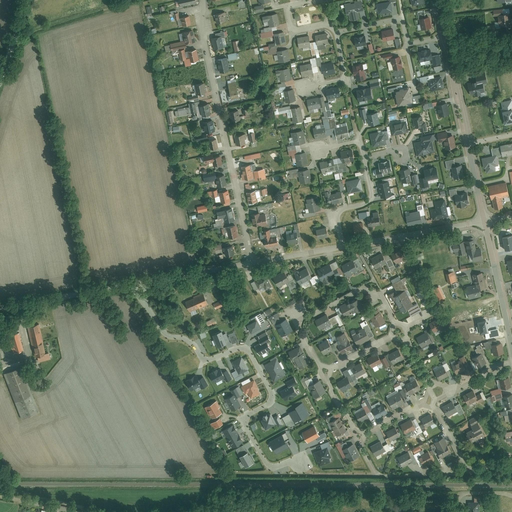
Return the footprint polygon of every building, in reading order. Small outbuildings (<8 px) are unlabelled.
[(390,0),(391,3),(377,5),(379,14),(393,11),(392,3),(396,2),(395,0),(390,0)] [(246,8),(245,2),(242,2),(242,1),(238,1),(240,9),(246,8)] [(361,3),(344,6),(346,16),(349,15),(351,21),(359,20),(358,13),(363,12),(361,3)] [(503,9),(494,10),(494,17),(498,17),(499,26),(511,25),(511,13),(504,13),(503,9)] [(175,21),(180,19),(178,12),(177,12),(176,11),(170,12),(171,15),(170,15),(171,21),(175,20),(175,21)] [(418,13),(420,30),(432,28),(430,17),(425,17),(424,12),(418,13)] [(223,13),(215,15),(217,25),(225,24),(223,13)] [(280,25),(277,14),(262,17),(263,26),(269,25),(269,27),(280,25)] [(189,16),(181,18),(183,26),(191,25),(189,16)] [(196,43),(193,30),(182,32),(184,42),(185,45),(187,45),(196,43)] [(394,30),(382,32),(383,41),(395,39),(394,30)] [(268,56),(278,54),(279,62),(289,60),(287,51),(276,53),(275,45),(286,42),(284,33),(274,35),(276,42),(269,44),(269,46),(262,47),(263,53),(267,52),(268,56)] [(326,34),(315,36),(316,46),(328,44),(326,34)] [(309,37),(297,39),(299,49),(311,47),(309,37)] [(365,37),(354,39),(355,48),(367,45),(365,37)] [(216,39),(212,40),(214,51),(224,49),(221,38),(216,39)] [(185,45),(184,42),(170,44),(172,51),(187,48),(187,45),(185,45)] [(185,50),(179,51),(181,61),(178,61),(179,66),(188,64),(185,50)] [(197,51),(188,52),(190,62),(198,60),(197,51)] [(431,51),(418,53),(420,65),(431,63),(432,66),(435,65),(437,71),(443,70),(442,65),(438,65),(436,56),(432,57),(431,51)] [(393,53),(383,55),(384,59),(391,57),(394,70),(403,68),(400,56),(395,58),(393,53)] [(226,58),(217,60),(220,73),(229,72),(227,61),(226,58)] [(334,63),(323,65),(325,75),(336,73),(334,63)] [(312,64),(300,67),(302,76),(314,74),(312,64)] [(364,65),(352,68),(354,76),(356,75),(357,81),(366,79),(365,74),(366,74),(364,65)] [(289,68),(275,71),(276,77),(280,76),(281,81),(291,79),(289,68)] [(477,82),(468,83),(470,97),(476,96),(486,94),(484,83),(488,83),(487,74),(476,75),(477,82)] [(419,78),(420,84),(427,83),(428,89),(433,88),(433,90),(443,89),(442,78),(434,79),(434,75),(419,78)] [(236,80),(227,82),(230,95),(227,96),(229,103),(245,100),(243,91),(238,92),(236,80)] [(207,93),(205,83),(195,85),(197,95),(198,95),(207,93)] [(339,88),(325,91),(327,100),(341,97),(339,88)] [(390,93),(394,92),(398,106),(414,103),(410,88),(398,91),(397,88),(389,89),(390,93)] [(282,100),(285,99),(286,103),(296,101),(294,89),(281,91),(281,92),(282,100)] [(370,89),(357,91),(358,102),(372,100),(370,89)] [(189,104),(199,102),(198,95),(188,97),(189,104)] [(323,97),(307,100),(309,111),(326,108),(323,97)] [(511,100),(499,102),(503,126),(511,124),(511,100)] [(434,107),(438,106),(440,117),(449,115),(447,104),(442,105),(442,101),(433,103),(434,107)] [(203,118),(200,105),(199,102),(189,104),(189,108),(177,110),(178,111),(174,112),(175,118),(197,113),(198,119),(203,118)] [(211,116),(208,104),(200,105),(203,118),(211,116)] [(303,121),(300,107),(291,109),(290,106),(277,109),(278,115),(286,113),(287,119),(292,118),(293,123),(303,121)] [(238,111),(230,112),(232,123),(241,121),(238,111)] [(333,140),(337,139),(335,129),(337,129),(336,126),(335,121),(336,120),(334,113),(331,114),(331,111),(323,113),(324,117),(322,117),(324,125),(327,136),(332,135),(333,140)] [(368,115),(367,115),(367,119),(369,126),(379,123),(377,113),(368,115)] [(425,117),(413,119),(415,129),(420,128),(421,132),(427,131),(425,117)] [(392,135),(392,136),(408,133),(407,125),(408,125),(406,118),(401,120),(401,123),(389,125),(390,127),(392,135)] [(214,132),(212,121),(203,123),(205,133),(214,132)] [(337,139),(337,140),(350,137),(346,123),(336,126),(337,129),(335,129),(337,139)] [(315,140),(327,137),(327,136),(324,125),(321,126),(320,125),(316,126),(315,127),(316,128),(313,129),(315,140)] [(292,134),(294,145),(300,144),(306,143),(303,131),(292,134)] [(384,132),(370,135),(373,148),(386,145),(386,141),(384,132)] [(448,132),(438,134),(440,143),(444,142),(446,150),(456,148),(453,136),(449,137),(448,132)] [(422,142),(414,143),(417,157),(434,153),(432,141),(436,140),(435,135),(432,135),(431,133),(427,134),(428,136),(421,138),(422,142)] [(246,135),(235,137),(237,146),(248,144),(246,135)] [(209,141),(211,150),(218,149),(217,140),(209,141)] [(293,163),(296,163),(295,155),(302,154),(302,153),(300,144),(294,145),(287,147),(289,157),(292,156),(293,163)] [(492,156),(482,158),(484,169),(486,169),(487,173),(497,171),(496,166),(499,165),(497,158),(511,155),(511,145),(491,149),(492,156)] [(352,150),(341,153),(342,158),(344,163),(345,163),(354,161),(352,150)] [(296,163),(297,166),(307,164),(305,153),(302,154),(295,155),(296,163)] [(211,158),(212,158),(212,155),(204,156),(205,165),(212,164),(211,158)] [(212,164),(213,167),(222,166),(220,156),(212,158),(211,158),(212,164)] [(347,172),(345,163),(344,163),(342,158),(336,159),(341,179),(341,180),(342,180),(341,176),(343,176),(343,173),(347,172)] [(333,160),(320,163),(323,174),(334,172),(336,171),(333,160)] [(452,168),(455,179),(464,178),(461,165),(456,166),(455,160),(445,162),(446,169),(452,168)] [(392,171),(390,161),(378,164),(380,169),(380,172),(382,172),(384,171),(385,173),(392,171)] [(250,166),(241,167),(243,174),(241,175),(243,181),(256,178),(254,171),(251,172),(250,166)] [(269,166),(256,169),(258,178),(263,177),(271,175),(269,166)] [(439,179),(436,167),(424,170),(426,178),(426,181),(428,181),(429,184),(439,182),(438,179),(439,179)] [(300,177),(298,172),(298,169),(286,172),(286,174),(289,173),(291,179),(300,177)] [(380,172),(380,169),(375,170),(377,178),(383,177),(382,172),(380,172)] [(312,182),(309,170),(298,172),(300,177),(302,185),(312,182)] [(408,170),(400,171),(402,183),(411,182),(410,176),(408,170)] [(217,188),(215,177),(215,173),(203,175),(204,183),(212,182),(214,188),(217,188)] [(418,174),(410,176),(411,182),(412,185),(420,183),(418,174)] [(217,188),(218,189),(227,187),(224,175),(215,177),(217,188)] [(361,178),(346,181),(349,194),(363,191),(361,178)] [(426,181),(426,178),(420,179),(420,183),(422,189),(429,187),(429,184),(428,181),(426,181)] [(383,183),(378,185),(381,199),(386,198),(392,197),(389,182),(383,183)] [(506,186),(487,189),(490,201),(493,200),(494,208),(502,207),(500,198),(508,197),(506,186)] [(267,188),(255,191),(256,199),(261,198),(260,197),(269,195),(267,188)] [(332,207),(332,206),(343,203),(340,191),(336,192),(336,194),(330,195),(329,188),(325,189),(326,193),(324,193),(325,199),(328,198),(329,204),(328,205),(328,208),(332,207)] [(230,202),(228,190),(219,192),(220,197),(221,202),(221,204),(230,202)] [(221,202),(220,197),(218,197),(216,191),(209,192),(210,199),(216,198),(217,203),(221,202)] [(252,192),(246,193),(249,205),(257,203),(256,199),(255,191),(252,192)] [(454,194),(456,207),(469,204),(467,192),(454,194)] [(318,198),(306,200),(308,209),(309,213),(315,212),(321,211),(318,198)] [(446,199),(435,201),(437,207),(432,208),(434,220),(450,217),(446,199)] [(418,211),(409,213),(409,215),(405,216),(408,226),(421,223),(420,216),(424,215),(422,204),(416,205),(418,211)] [(257,207),(259,213),(259,214),(265,213),(264,210),(268,209),(267,205),(257,207)] [(225,222),(222,211),(220,212),(219,208),(213,210),(214,214),(217,214),(218,219),(215,220),(216,224),(214,224),(214,228),(217,227),(223,226),(223,223),(225,222)] [(225,222),(225,225),(235,223),(232,209),(222,211),(225,222)] [(316,216),(315,212),(309,213),(308,209),(305,210),(306,214),(304,214),(305,219),(316,216)] [(358,212),(359,220),(367,219),(367,217),(370,216),(369,210),(358,212)] [(367,217),(367,219),(369,228),(381,226),(378,212),(373,213),(373,216),(370,216),(367,217)] [(259,213),(251,215),(253,227),(267,224),(265,213),(259,214),(259,213)] [(363,223),(354,225),(355,236),(364,234),(363,223)] [(228,239),(226,228),(224,228),(223,226),(217,227),(219,236),(224,235),(225,239),(228,239)] [(235,226),(226,228),(228,239),(238,237),(235,226)] [(322,230),(316,231),(318,240),(328,238),(327,229),(322,230)] [(278,237),(271,238),(270,230),(265,231),(267,247),(279,245),(278,237)] [(286,236),(287,244),(298,242),(297,234),(286,236)] [(476,249),(474,240),(465,242),(470,263),(483,260),(481,248),(476,249)] [(464,254),(462,243),(451,245),(453,253),(459,252),(459,255),(464,254)] [(214,246),(216,254),(223,253),(222,245),(214,246)] [(234,246),(224,248),(225,257),(236,256),(234,246)] [(408,247),(402,250),(407,259),(408,262),(414,260),(408,247)] [(402,250),(392,255),(397,264),(407,259),(402,250)] [(413,255),(416,262),(422,259),(419,252),(413,255)] [(382,253),(372,259),(377,269),(387,264),(388,263),(387,262),(382,253)] [(358,259),(353,261),(359,271),(363,269),(358,259)] [(391,260),(387,262),(388,263),(387,264),(391,272),(395,269),(391,260)] [(353,261),(342,267),(347,277),(359,271),(353,261)] [(336,262),(330,265),(335,274),(336,277),(342,274),(336,262)] [(330,264),(318,270),(323,280),(335,274),(330,265),(330,264)] [(295,274),(301,284),(309,280),(312,278),(307,268),(295,274)] [(286,272),(273,278),(278,288),(287,284),(291,283),(288,277),(286,272)] [(455,273),(447,275),(449,283),(456,282),(455,273)] [(265,290),(272,287),(266,275),(250,283),(255,292),(263,287),(265,290)] [(291,275),(288,277),(291,283),(287,284),(290,290),(297,287),(291,275)] [(476,286),(468,288),(470,299),(483,296),(482,290),(486,289),(483,275),(474,277),(476,286)] [(317,276),(312,278),(309,280),(313,288),(321,284),(317,276)] [(396,291),(388,296),(392,303),(395,302),(401,313),(407,310),(413,307),(412,306),(405,292),(407,291),(404,283),(407,282),(405,278),(393,285),(396,291)] [(186,302),(189,312),(190,312),(192,316),(198,314),(196,309),(208,305),(204,295),(186,302)] [(349,302),(341,307),(341,308),(345,315),(353,311),(354,314),(365,308),(360,299),(350,305),(349,302)] [(214,304),(216,309),(224,306),(222,300),(214,304)] [(413,307),(407,310),(411,317),(421,312),(417,304),(412,306),(413,307)] [(273,307),(265,312),(268,317),(276,312),(273,307)] [(338,315),(334,317),(338,324),(340,327),(349,322),(345,315),(341,308),(335,311),(338,315)] [(376,328),(386,323),(379,310),(377,311),(372,313),(373,316),(370,317),(376,328)] [(315,319),(320,329),(332,323),(327,313),(315,319)] [(275,326),(281,323),(279,318),(280,318),(278,314),(269,318),(273,327),(275,326)] [(249,323),(246,324),(250,332),(260,327),(258,323),(260,322),(256,315),(247,320),(249,323)] [(439,319),(429,324),(434,334),(444,328),(443,327),(439,319)] [(281,323),(275,326),(284,342),(289,339),(287,336),(293,332),(286,320),(281,323)] [(486,320),(477,322),(480,333),(484,332),(486,339),(499,336),(497,328),(488,330),(486,320)] [(364,329),(369,339),(374,337),(368,326),(367,326),(365,322),(360,324),(363,329),(364,329)] [(40,325),(28,327),(36,363),(52,359),(50,353),(46,354),(40,325)] [(7,330),(13,353),(24,350),(17,327),(7,330)] [(369,339),(364,329),(363,329),(356,333),(354,330),(350,332),(358,347),(370,340),(369,339)] [(221,330),(212,333),(217,346),(226,343),(225,341),(228,340),(225,333),(222,334),(221,330)] [(259,355),(270,349),(267,343),(271,341),(266,331),(257,336),(259,340),(253,343),(259,355)] [(342,355),(353,350),(344,333),(336,337),(339,342),(334,344),(337,351),(339,350),(342,355)] [(425,334),(416,339),(422,349),(432,344),(432,343),(430,339),(427,335),(427,333),(425,334)] [(235,334),(229,337),(232,343),(238,341),(235,334)] [(433,338),(430,339),(432,343),(433,343),(435,347),(438,346),(433,338)] [(330,346),(328,341),(319,346),(324,356),(333,351),(330,346)] [(496,341),(485,343),(486,350),(492,349),(493,356),(503,354),(501,345),(497,346),(496,341)] [(299,346),(289,351),(293,359),(295,358),(300,369),(311,364),(304,350),(302,351),(299,346)] [(478,356),(473,358),(477,367),(485,363),(481,354),(484,353),(482,347),(475,350),(478,356)] [(428,356),(429,358),(440,352),(437,348),(435,349),(437,351),(428,356)] [(388,356),(385,357),(389,366),(403,359),(399,352),(389,357),(388,356)] [(378,354),(369,359),(373,367),(382,362),(385,368),(389,366),(385,357),(381,359),(378,354)] [(459,359),(460,362),(465,371),(470,369),(464,356),(459,359)] [(236,380),(240,377),(238,374),(247,369),(241,357),(232,361),(237,370),(232,372),(236,380)] [(276,357),(264,364),(274,381),(286,374),(283,369),(285,368),(281,361),(279,363),(276,357)] [(443,368),(446,372),(450,370),(447,363),(446,364),(445,361),(442,363),(443,365),(442,366),(443,368)] [(452,366),(456,375),(465,371),(460,362),(452,366)] [(362,364),(351,369),(357,379),(367,374),(362,364)] [(4,375),(21,420),(39,414),(22,368),(4,375)] [(225,381),(231,378),(227,369),(221,372),(219,368),(209,373),(213,383),(224,378),(225,381)] [(440,381),(448,377),(446,372),(443,368),(435,372),(440,381)] [(351,369),(348,371),(352,380),(355,385),(359,383),(351,369)] [(343,373),(346,379),(347,378),(349,381),(352,380),(348,371),(348,370),(343,373)] [(200,389),(208,385),(203,376),(198,378),(196,374),(192,376),(192,375),(189,376),(185,378),(191,391),(199,386),(200,389)] [(414,394),(421,390),(416,380),(414,376),(409,379),(411,382),(405,386),(403,382),(399,384),(400,386),(407,398),(414,394)] [(242,385),(241,386),(244,393),(247,391),(250,398),(259,393),(257,388),(258,387),(253,379),(250,381),(249,377),(240,381),(242,385)] [(294,377),(285,382),(288,387),(279,391),(285,400),(297,394),(292,386),(297,383),(294,377)] [(309,387),(314,384),(311,378),(309,380),(308,377),(301,381),(306,389),(309,387)] [(349,381),(347,378),(346,379),(337,383),(342,392),(352,387),(349,381)] [(508,378),(500,380),(502,389),(510,388),(508,378)] [(315,399),(326,393),(320,381),(314,384),(309,387),(315,399)] [(398,393),(402,400),(407,398),(400,386),(394,389),(396,392),(397,391),(398,393)] [(225,399),(231,410),(240,405),(236,397),(240,395),(236,387),(230,390),(232,394),(226,397),(226,398),(225,399)] [(502,389),(491,392),(492,397),(495,396),(496,401),(504,399),(502,389)] [(402,400),(398,393),(397,391),(396,392),(386,397),(388,400),(387,400),(393,411),(404,405),(402,400)] [(463,397),(468,406),(478,401),(476,397),(473,391),(463,397)] [(483,393),(476,397),(478,401),(480,404),(486,400),(483,393)] [(364,400),(365,403),(373,418),(376,417),(372,410),(381,406),(379,403),(373,406),(369,398),(364,400)] [(215,401),(203,407),(207,416),(209,416),(211,419),(222,413),(215,401)] [(309,415),(302,402),(294,406),(295,408),(288,411),(289,413),(282,417),(288,426),(294,422),(295,424),(303,420),(302,418),(309,415)] [(453,402),(443,407),(448,417),(457,412),(459,416),(464,413),(460,404),(455,406),(453,402)] [(361,405),(364,410),(368,417),(369,419),(371,422),(375,419),(373,418),(365,403),(361,405)] [(376,417),(377,419),(388,414),(383,404),(381,406),(372,410),(376,417)] [(511,409),(499,412),(500,418),(504,418),(505,422),(510,421),(510,424),(511,423),(511,409)] [(333,414),(334,416),(326,420),(328,424),(327,425),(330,431),(333,429),(334,431),(344,426),(340,419),(341,418),(338,411),(335,412),(334,410),(331,411),(332,414),(333,414)] [(369,419),(368,417),(364,410),(355,415),(360,423),(369,419)] [(276,427),(283,424),(278,414),(272,417),(270,414),(267,415),(266,414),(262,416),(263,418),(260,419),(265,428),(274,423),(276,427)] [(431,415),(421,420),(424,424),(426,429),(435,424),(431,415)] [(480,423),(477,417),(469,421),(472,427),(471,427),(473,431),(466,434),(471,444),(478,441),(479,444),(483,442),(482,440),(485,439),(484,437),(484,436),(478,424),(480,423)] [(219,418),(210,423),(214,429),(222,424),(219,418)] [(412,420),(400,426),(405,435),(406,435),(416,429),(412,422),(412,420)] [(416,429),(406,435),(408,438),(414,435),(415,437),(423,433),(420,426),(416,420),(412,422),(416,429)] [(234,423),(222,429),(231,448),(243,441),(234,423)] [(313,426),(304,432),(302,432),(308,443),(316,438),(318,442),(327,436),(324,432),(319,435),(313,426)] [(344,426),(334,431),(331,433),(336,441),(335,441),(336,443),(339,442),(338,440),(345,436),(346,438),(351,435),(348,430),(347,431),(344,426)] [(395,428),(386,433),(389,438),(391,442),(392,441),(394,445),(397,443),(396,440),(400,437),(395,428)] [(285,431),(269,441),(276,454),(289,446),(286,441),(290,439),(285,431)] [(437,453),(441,459),(451,454),(443,438),(440,439),(438,436),(433,439),(436,443),(434,444),(436,446),(437,450),(436,450),(437,453)] [(385,440),(387,445),(391,451),(392,452),(397,449),(394,445),(392,441),(391,442),(389,438),(385,440)] [(329,442),(321,445),(322,449),(314,453),(319,466),(330,462),(329,459),(332,458),(329,450),(332,449),(329,442)] [(383,447),(381,442),(371,447),(376,457),(377,460),(382,458),(381,455),(383,454),(386,452),(383,447)] [(342,450),(348,447),(346,443),(341,445),(340,443),(335,445),(337,448),(335,449),(344,465),(349,463),(342,450)] [(244,444),(236,449),(245,467),(253,462),(244,444)] [(348,447),(342,450),(349,463),(360,457),(352,444),(348,447)] [(387,445),(383,447),(386,452),(383,454),(384,455),(391,451),(387,445)] [(408,452),(408,453),(414,463),(413,463),(414,466),(418,464),(413,456),(410,450),(408,452)] [(419,458),(425,454),(423,451),(413,456),(418,464),(420,467),(423,466),(419,458)] [(414,463),(408,453),(398,459),(400,462),(398,463),(400,468),(402,468),(403,468),(413,463),(414,463)] [(423,466),(428,464),(428,466),(434,463),(428,453),(425,454),(419,458),(423,466)] [(469,503),(468,511),(480,511),(480,503),(469,503)]
